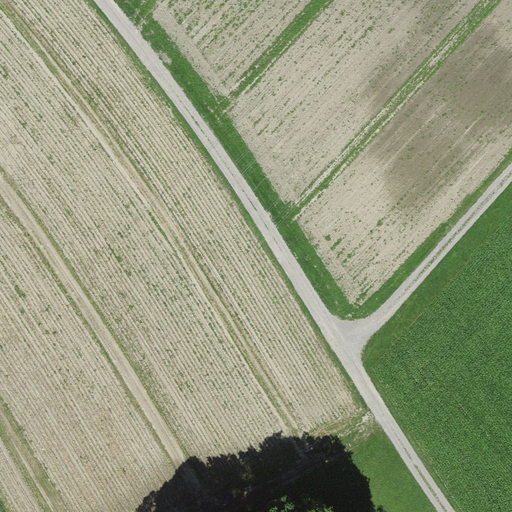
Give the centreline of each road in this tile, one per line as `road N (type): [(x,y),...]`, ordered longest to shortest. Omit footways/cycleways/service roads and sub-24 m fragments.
road 1 (track): [(455,511),(217,148),(103,0)]
road 2 (track): [(350,351),(511,174)]
